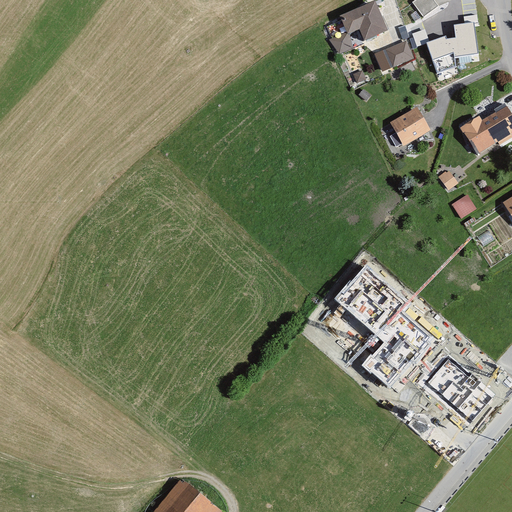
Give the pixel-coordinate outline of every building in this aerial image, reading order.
[(440,6),(435,0),(414,0),(413,2),(423,17),(440,6)] [(375,1),(343,15),(351,34),(361,30),(365,39),(388,29),(375,1)] [(475,24),(454,26),(456,44),(452,44),(454,59),(479,56),(475,24)] [(426,28),(412,32),(416,45),(429,41),(426,28)] [(354,47),(349,31),(331,37),(336,53),(354,47)] [(406,42),(388,49),(394,64),(412,58),(406,42)] [(511,113),(506,103),(482,116),(497,143),(511,134),(511,113)] [(431,129),(419,108),(390,124),(402,145),(431,129)] [(497,143),(482,116),(462,126),(477,154),(497,143)] [(449,189),(459,181),(448,169),(439,176),(449,189)] [(452,203),(462,218),(478,208),(468,192),(452,203)] [(204,511),(212,503),(186,481),(160,511),(204,511)]
